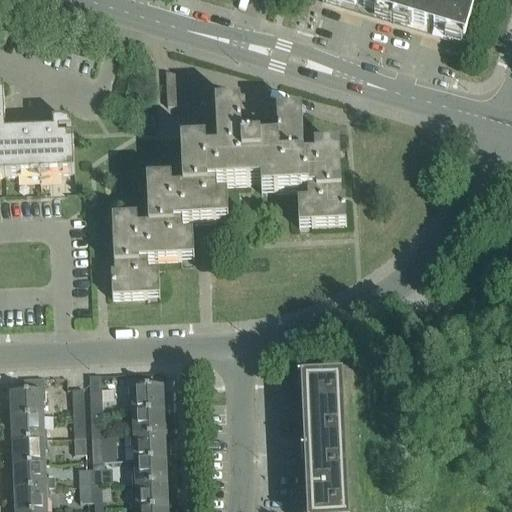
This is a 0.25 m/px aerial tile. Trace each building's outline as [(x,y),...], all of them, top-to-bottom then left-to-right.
[(393,23),(400,0),(322,0),(322,1),(393,23)] [(464,44),(477,3),(468,0),(400,0),(393,23),(464,44)] [(301,115),(276,116),(276,112),(264,112),(264,104),(239,105),(239,97),(215,98),(215,90),(191,91),(191,83),(167,84),(166,77),(165,77),(166,110),(190,109),(191,117),(203,116),(205,147),(180,148),(182,194),(171,194),(171,184),(146,186),(148,231),(137,232),(137,222),(112,223),(114,278),(111,278),(112,303),(159,301),(158,276),(148,277),(147,266),(193,264),(192,239),(182,239),(182,228),(227,226),(226,201),(216,202),(216,191),(260,189),(260,198),(306,196),(307,206),(296,207),(297,232),(345,230),(344,204),(341,205),(339,149),(314,150),(314,161),(303,161),(301,115)] [(0,179),(75,176),(71,124),(53,125),(53,135),(6,137),(4,91),(0,91),(0,179)] [(102,417),(100,394),(99,381),(88,382),(90,417),(102,417)] [(341,381),(296,383),(300,457),(345,454),(341,381)] [(46,406),(45,396),(45,384),(25,385),(25,397),(11,398),(12,421),(44,420),(43,406),(46,406)] [(162,390),(128,392),(128,403),(131,403),(131,415),(163,414),(162,390)] [(84,394),(72,395),(73,418),(85,418),(84,394)] [(164,438),(163,414),(131,415),(132,430),(130,430),(130,440),(164,438)] [(102,417),(90,417),(91,442),(104,441),(103,426),(114,425),(114,417),(102,417)] [(86,442),(85,418),(73,418),(74,443),(86,442)] [(44,433),(44,420),(12,421),(13,446),(47,444),(46,433),(44,433)] [(165,463),(164,438),(130,440),(131,451),(133,451),(133,464),(165,463)] [(104,458),(104,441),(91,442),(92,459),(104,458)] [(87,459),(86,442),(74,443),(75,459),(87,459)] [(47,454),(47,444),(13,446),(14,470),(45,469),(45,454),(47,454)] [(347,511),(345,454),(300,457),(302,511),(347,511)] [(166,487),(165,463),(133,464),(134,479),(132,479),(133,488),(166,487)] [(105,465),(93,466),(93,473),(91,473),(91,490),(102,490),(102,473),(105,473),(105,465)] [(46,482),(45,469),(14,470),(15,494),(48,493),(48,482),(46,482)] [(91,490),(91,473),(79,474),(79,491),(91,490)] [(168,510),(166,487),(133,488),(133,499),(135,499),(136,511),(168,510)] [(92,507),(91,490),(79,491),(80,507),(92,507)] [(103,506),(102,490),(91,490),(92,507),(92,511),(105,511),(105,506),(103,506)] [(49,502),(48,493),(15,494),(15,511),(46,511),(46,502),(49,502)]
